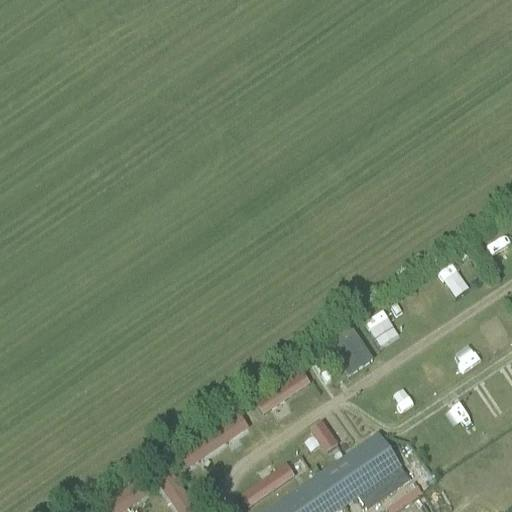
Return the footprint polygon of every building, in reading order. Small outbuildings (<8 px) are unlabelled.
[(455,296),(466,290),(450,264),(439,270),(455,296)] [(410,293),(418,312),(435,305),(427,286),(410,293)] [(463,372),(478,362),(461,337),(446,347),(463,372)] [(293,372),(250,409),(262,423),(305,385),(293,372)] [(172,449),(182,469),(245,436),(235,416),(172,449)] [(304,432),(320,459),(334,451),(317,424),(304,432)] [(395,426),(379,438),(271,511),(344,511),(403,472),(388,450),(403,438),(395,426)] [(245,511),(246,511),(292,483),(282,468),(236,497),(245,511)] [(150,488),(163,491),(166,478),(153,474),(150,488)] [(104,505),(108,511),(119,511),(123,510),(116,498),(104,505)]
